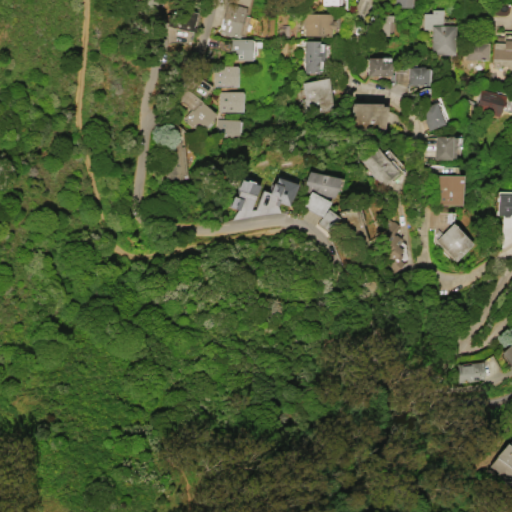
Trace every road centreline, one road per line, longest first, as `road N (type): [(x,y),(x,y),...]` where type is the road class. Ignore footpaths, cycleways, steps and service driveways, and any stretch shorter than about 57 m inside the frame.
road 1 (residential): [(157,0),(158,52),(132,215),(141,228),(308,226),(361,311),(450,347)]
road 2 (track): [(308,226),(152,255),(123,253),(105,231),(76,129),(86,0)]
road 3 (residential): [(360,0),(339,70),(344,81),(401,105),(414,130),(421,255),(452,281),(511,250)]
road 4 (residential): [(143,120),(179,94),(198,62),(215,0)]
